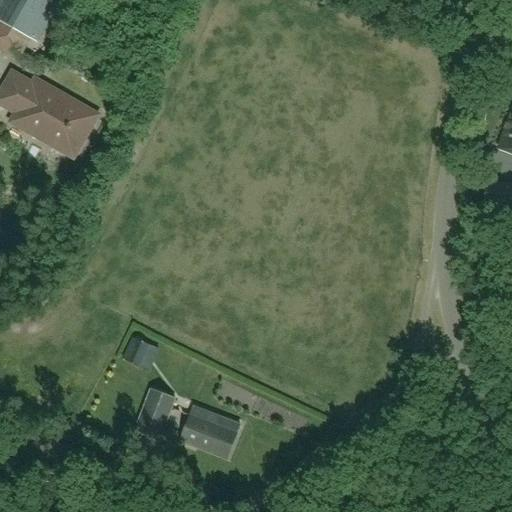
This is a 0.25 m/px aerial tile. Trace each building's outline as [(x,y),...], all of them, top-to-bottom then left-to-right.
[(0,0),(0,18),(36,39),(58,0),(0,0)] [(0,47),(25,62),(37,40),(2,20),(0,23),(0,47)] [(74,157),(98,115),(36,79),(33,84),(13,72),(0,94),(0,102),(17,112),(11,121),(74,157)] [(511,117),(501,147),(511,150),(511,117)] [(484,204),(511,207),(511,185),(487,182),(484,204)] [(149,345),(135,339),(126,361),(139,367),(149,345)] [(162,433),(175,399),(150,390),(137,424),(162,433)] [(227,459),(237,435),(240,425),(221,417),(194,407),(190,416),(181,441),(227,459)]
